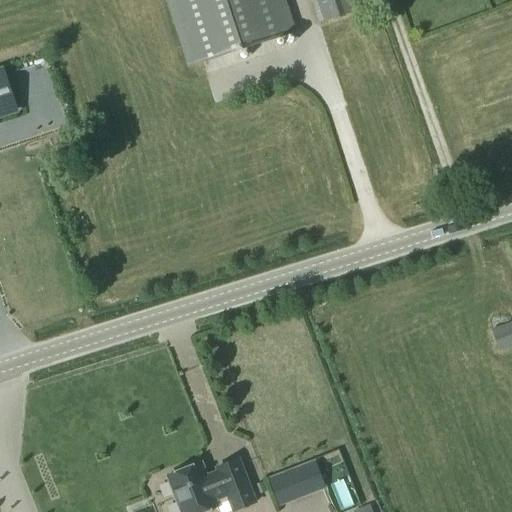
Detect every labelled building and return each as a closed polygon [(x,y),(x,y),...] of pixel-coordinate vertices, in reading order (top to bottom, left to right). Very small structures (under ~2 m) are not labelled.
[(285,0),(170,0),(194,71),(201,69),(298,36),(285,0)] [(349,0),(309,0),(317,26),(354,14),(349,0)] [(0,75),(39,72),(37,55),(0,58),(0,75)] [(258,132),(262,154),(290,149),(286,127),(258,132)] [(511,328),(496,334),(504,353),(511,350),(511,328)] [(201,465),(167,478),(180,511),(206,511),(218,508),(215,502),(227,497),(232,511),(234,511),(255,504),(238,461),(216,470),(217,473),(206,477),(201,465)] [(270,508),(320,489),(309,463),(260,480),(270,508)] [(374,511),(372,503),(354,510),(354,511),(374,511)]
